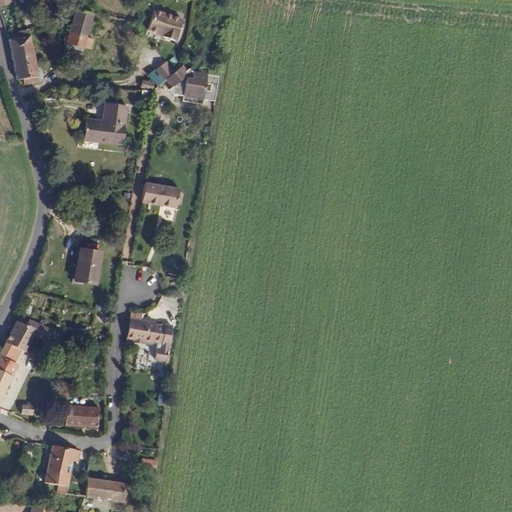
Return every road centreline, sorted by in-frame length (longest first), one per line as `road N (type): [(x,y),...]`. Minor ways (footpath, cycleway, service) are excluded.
road 1 (tertiary): [(0,41),(37,166),(41,217),(0,319)]
road 2 (residential): [(0,417),(49,440),(104,438),(118,423),(119,325),(138,294)]
